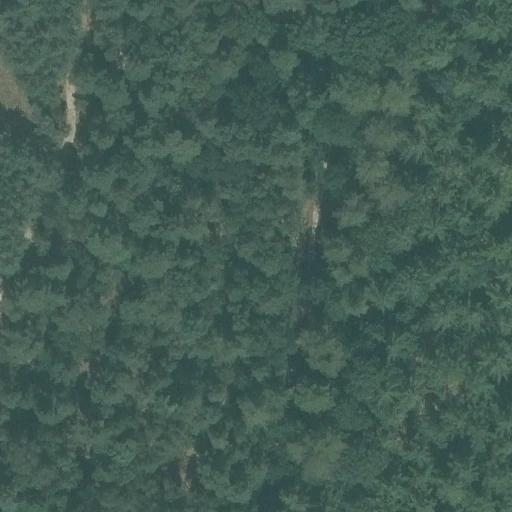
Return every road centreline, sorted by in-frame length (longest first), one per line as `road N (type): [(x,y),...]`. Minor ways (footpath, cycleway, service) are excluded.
road 1 (track): [(255,511),(342,0)]
road 2 (track): [(0,367),(104,0)]
